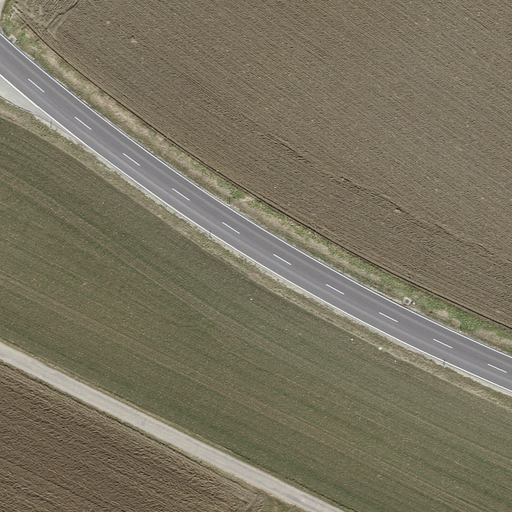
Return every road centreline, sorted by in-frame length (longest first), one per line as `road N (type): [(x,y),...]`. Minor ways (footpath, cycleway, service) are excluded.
road 1 (primary): [(0,48),(161,181),(412,333),(511,377)]
road 2 (track): [(331,511),(0,346)]
